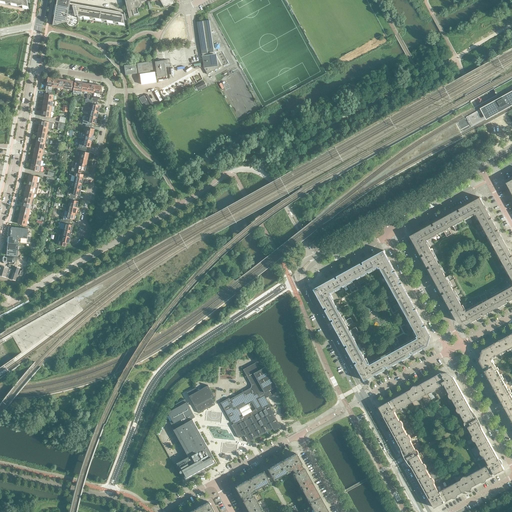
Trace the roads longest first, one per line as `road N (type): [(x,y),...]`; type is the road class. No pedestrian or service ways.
road 1 (tertiary): [(364,399),(301,272),(385,220)]
road 2 (residential): [(83,216),(110,89),(98,78),(33,66)]
road 3 (track): [(253,170),(432,69)]
road 4 (residential): [(385,237),(449,352)]
road 5 (residential): [(461,345),(398,230)]
road 6 (residential): [(449,352),(511,465)]
road 7 (tertiary): [(426,511),(364,399)]
